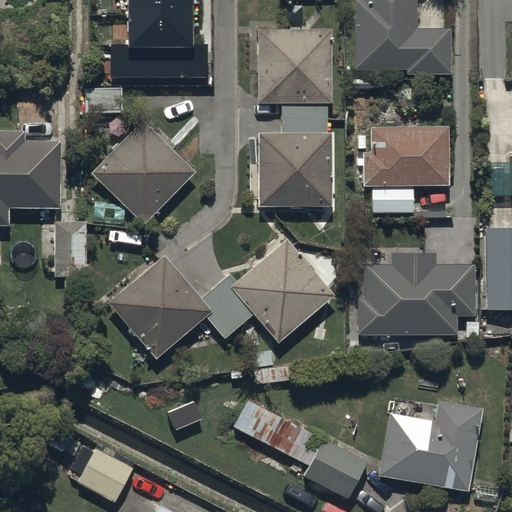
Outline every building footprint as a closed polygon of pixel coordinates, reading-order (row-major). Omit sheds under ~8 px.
[(113,44),(113,77),(207,76),(207,45),(193,45),(192,0),(129,0),(130,44),(113,44)] [(450,28),(415,28),(414,0),(353,0),(354,68),(372,68),(372,73),(450,73),(450,28)] [(281,131),(256,131),(256,205),(333,205),(332,130),(329,130),(329,102),(332,102),(331,26),(258,27),(259,102),(281,102),(281,131)] [(120,86),(85,86),(86,113),(121,113),(120,86)] [(91,173),(143,222),(193,169),(141,120),(91,173)] [(361,187),(447,186),(446,125),(369,126),(370,152),(361,152),(361,187)] [(7,205),(58,205),(58,138),(24,138),(24,129),(0,129),(0,223),(7,223),(7,205)] [(51,275),(85,275),(84,220),(51,220),(51,275)] [(486,307),(511,306),(511,226),(485,227),(486,307)] [(155,354),(204,313),(224,336),(255,310),(280,340),(336,293),(288,238),(237,281),(228,271),(198,296),(163,254),(109,300),(155,354)] [(352,295),(353,330),(455,329),(455,312),(473,312),(472,264),(436,264),(436,251),(389,251),(389,265),(363,265),(364,294),(352,295)] [(375,473),(469,488),(482,409),(436,401),(433,421),(385,413),(375,473)] [(299,484),(344,505),(362,468),(316,446),(299,484)] [(77,484),(112,501),(130,466),(95,448),(77,484)] [(167,511),(152,503),(147,511),(167,511)]
